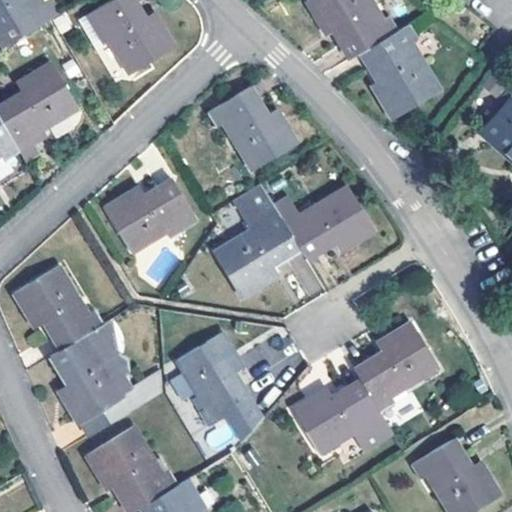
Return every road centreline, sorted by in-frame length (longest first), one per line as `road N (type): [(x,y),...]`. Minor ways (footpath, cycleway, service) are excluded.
road 1 (residential): [(246,29),(0,256)]
road 2 (residential): [(246,29),(340,113),(429,240)]
road 3 (residential): [(0,363),(66,511)]
road 4 (residential): [(429,240),(343,292),(321,326)]
road 5 (residential): [(429,240),(494,346)]
